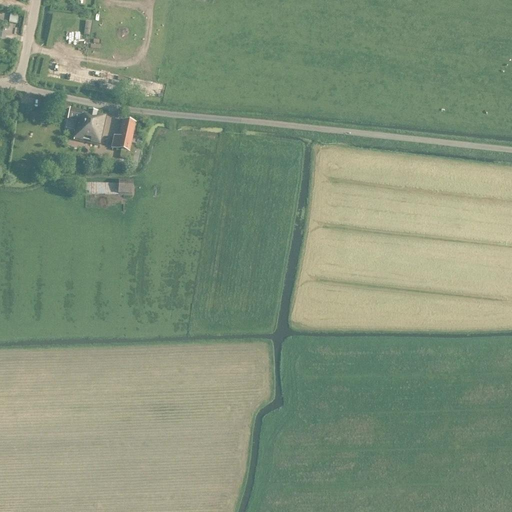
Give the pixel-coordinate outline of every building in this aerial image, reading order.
[(74,133),(73,141),(99,146),(105,117),(96,115),(95,114),(95,115),(88,113),(87,113),(69,109),(67,120),(76,121),(73,133),(74,133)] [(122,120),(118,137),(113,136),(111,149),(128,153),(134,123),(122,120)] [(131,196),(131,185),(131,182),(117,182),(117,184),(84,184),(84,195),(116,196),(131,196)] [(82,190),(79,185),(67,191),(70,196),(82,190)] [(131,185),(131,196),(142,196),(143,186),(131,185)]
